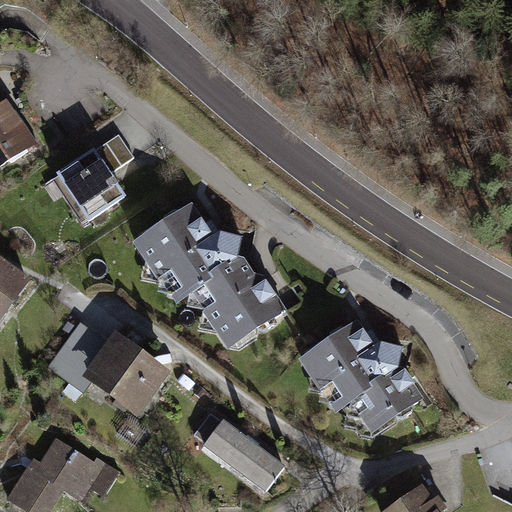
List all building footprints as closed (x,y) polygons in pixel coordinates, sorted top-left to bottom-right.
[(0,122),(12,115),(0,95),(0,122)] [(12,115),(0,122),(0,167),(33,145),(12,115)] [(134,159),(119,136),(59,176),(89,222),(125,198),(109,176),(134,159)] [(214,241),(191,208),(181,214),(175,213),(165,219),(164,226),(167,231),(150,242),(167,268),(162,271),(160,283),(169,297),(181,299),(190,293),(203,312),(215,314),(220,312),(237,337),(254,326),(257,331),(265,332),(274,326),(275,320),(286,312),(263,279),(258,283),(244,262),(238,261),(243,239),(221,235),(214,241)] [(0,322),(6,315),(4,314),(28,283),(0,262),(0,322)] [(357,325),(347,331),(340,330),(331,336),(330,343),(332,348),(315,359),(328,378),(323,381),(321,393),(330,406),(342,409),(351,403),(365,422),(376,425),(392,414),(396,418),(402,420),(412,414),(413,406),(418,403),(409,390),(415,387),(404,372),(399,371),(403,349),(382,345),(375,350),(357,325)] [(65,380),(94,340),(79,328),(49,368),(65,380)] [(112,353),(94,340),(65,380),(84,394),(95,379),(119,396),(114,403),(124,411),(129,404),(135,408),(159,375),(118,345),(112,353)] [(222,423),(210,415),(194,436),(206,445),(205,447),(221,459),(226,452),(251,471),(246,478),(266,493),(285,469),(223,423),(222,423)] [(95,464),(58,441),(37,473),(29,468),(9,500),(27,511),(46,511),(60,489),(81,503),(95,480),(91,477),(101,461),(98,459),(95,464)] [(430,505),(421,492),(391,511),(443,511),(445,511),(437,500),(430,505)]
